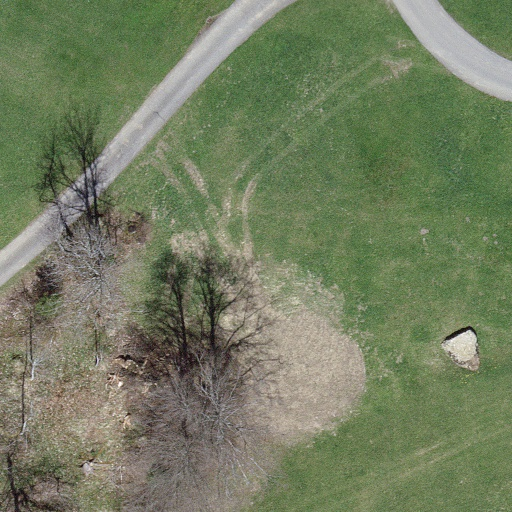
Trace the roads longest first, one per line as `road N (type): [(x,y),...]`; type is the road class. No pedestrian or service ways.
road 1 (unclassified): [(0,270),(56,224),(265,0)]
road 2 (unclassified): [(511,80),(464,56),(412,0)]
